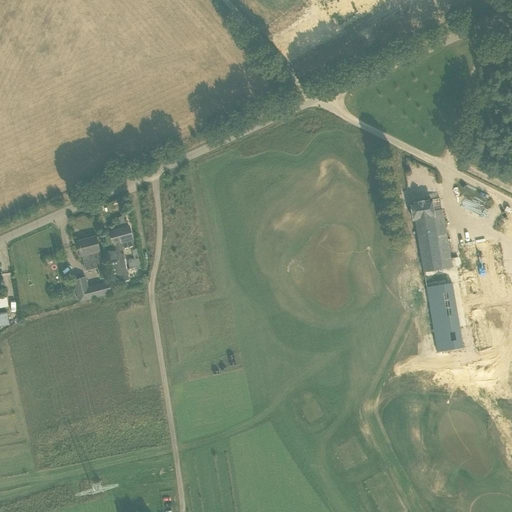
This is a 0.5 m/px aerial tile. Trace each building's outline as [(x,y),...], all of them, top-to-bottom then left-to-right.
[(278,0),(315,44),(414,0),(278,0)] [(436,352),(463,347),(453,283),(451,283),(448,268),(452,268),(442,209),(441,210),(439,198),(410,203),(413,222),(414,221),(436,352)] [(511,237),(511,214),(501,210),(492,228),(511,237)] [(117,251),(105,254),(111,284),(121,282),(119,273),(120,273),(120,272),(127,271),(123,249),(134,246),(129,226),(110,231),(114,245),(115,245),(117,251)] [(96,237),(77,242),(80,251),(86,271),(97,268),(100,279),(106,278),(96,237)] [(471,342),(511,336),(511,334),(500,239),(459,245),(471,342)] [(85,277),(73,280),(79,302),(111,294),(108,281),(88,286),(85,277)] [(0,325),(10,325),(9,312),(0,312),(0,325)] [(453,387),(455,356),(423,355),(422,385),(453,387)]
